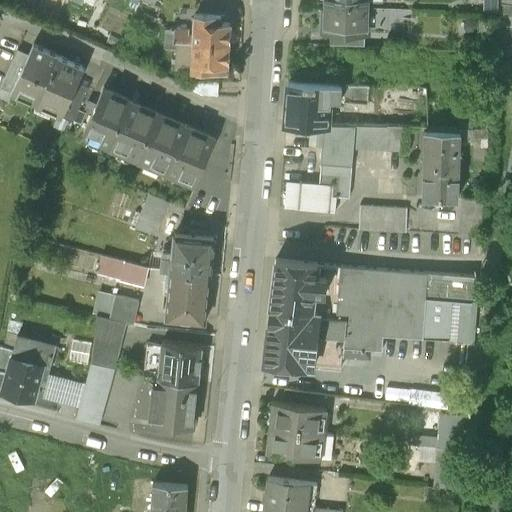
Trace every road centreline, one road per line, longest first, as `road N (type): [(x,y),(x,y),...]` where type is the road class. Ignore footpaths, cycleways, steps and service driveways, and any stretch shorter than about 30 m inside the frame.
road 1 (residential): [(227,464),(268,0)]
road 2 (track): [(248,250),(498,268),(511,320)]
road 3 (residential): [(227,464),(0,412)]
